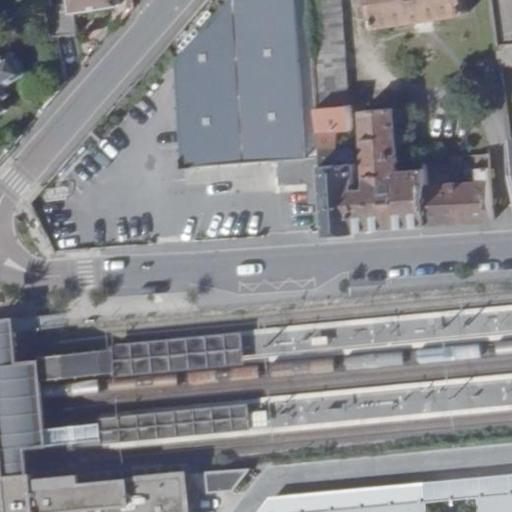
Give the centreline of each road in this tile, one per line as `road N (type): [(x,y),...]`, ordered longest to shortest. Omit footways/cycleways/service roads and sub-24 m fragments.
road 1 (tertiary): [(0,263),(36,276),(85,277),(511,244)]
road 2 (tertiary): [(148,24),(0,205)]
